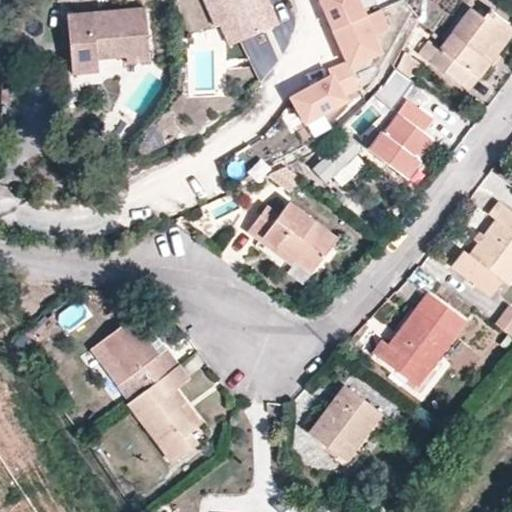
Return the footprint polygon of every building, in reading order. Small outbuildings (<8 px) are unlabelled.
[(220,22),(230,18),(221,0),(202,0),(214,25),(220,22)] [(279,25),(268,0),(221,0),(230,18),(239,41),(279,25)] [(319,0),(333,31),(366,17),(358,0),(319,0)] [(70,19),(74,64),(102,62),(101,55),(107,54),(108,61),(128,58),(130,65),(153,62),(147,10),(70,19)] [(347,63),(349,67),(380,53),(373,37),(387,31),(378,11),(366,17),(333,31),(347,63)] [(510,29),(490,13),(484,22),(469,11),(438,50),(428,42),(419,55),(469,93),(491,64),(486,61),(510,29)] [(229,45),(239,41),(230,18),(220,22),(229,45)] [(398,67),(396,70),(409,79),(419,65),(403,54),(403,56),(401,61),(398,67)] [(103,73),(102,62),(74,64),(76,76),(103,73)] [(349,67),(347,63),(328,71),(332,78),(292,99),(304,124),(346,103),(343,98),(359,90),(349,67)] [(409,79),(396,70),(380,92),(398,104),(413,82),(409,79)] [(430,117),(406,100),(370,148),(403,172),(429,137),(420,130),(430,117)] [(347,135),(314,166),(327,180),(333,174),(356,152),(359,149),(347,135)] [(356,152),(333,174),(343,185),(366,162),(356,152)] [(289,190),(301,175),(287,165),(267,173),(289,190)] [(310,270),(336,237),(288,201),(278,215),(265,206),(247,231),(262,243),(267,237),(310,270)] [(511,281),(511,214),(498,204),(489,217),(495,222),(469,257),(464,254),(452,271),(490,299),(501,283),(507,288),(511,281)] [(16,302),(19,283),(3,281),(1,300),(16,302)] [(381,343),(371,356),(416,390),(466,325),(427,295),(387,347),(381,343)] [(511,311),(510,309),(495,327),(511,340),(511,311)] [(180,368),(167,350),(158,357),(131,321),(92,351),(118,387),(138,373),(146,384),(150,381),(155,387),(180,368)] [(190,381),(180,368),(155,387),(129,406),(173,464),(197,445),(188,435),(201,425),(176,392),(190,381)] [(380,419),(343,389),(308,435),(345,466),(380,419)]
